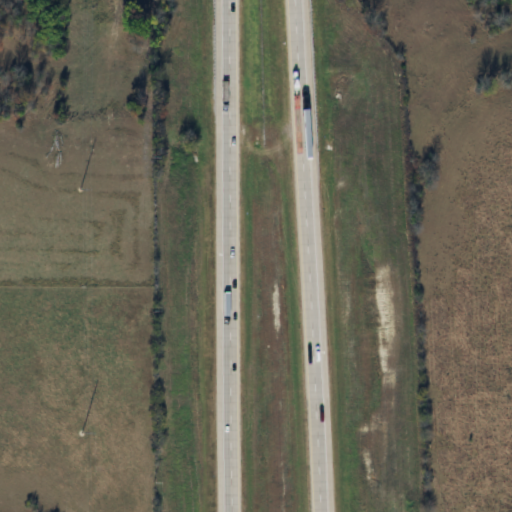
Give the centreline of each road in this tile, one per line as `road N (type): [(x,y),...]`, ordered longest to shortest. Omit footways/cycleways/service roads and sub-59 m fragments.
road 1 (motorway): [(310,511),(285,0)]
road 2 (motorway): [(215,0),(219,511)]
